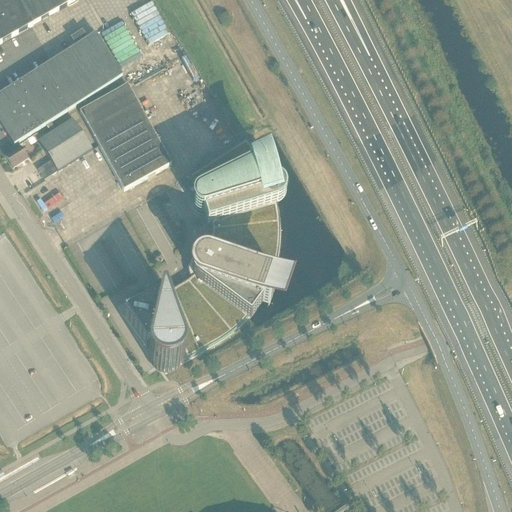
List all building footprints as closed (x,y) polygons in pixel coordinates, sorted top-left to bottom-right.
[(0,0),(0,45),(38,23),(31,9),(25,0),(0,0)] [(25,0),(31,9),(38,23),(77,2),(76,0),(25,0)] [(95,35),(68,53),(0,95),(0,125),(14,147),(122,78),(95,35)] [(131,76),(119,57),(113,60),(125,80),(131,76)] [(123,193),(171,166),(127,87),(80,113),(123,193)] [(58,173),(92,151),(72,120),(55,131),(50,134),(40,141),(38,142),(51,162),(37,171),(44,182),(58,173)] [(52,125),(47,128),(50,134),(55,131),(52,125)] [(36,135),(32,138),(36,143),(38,142),(40,141),(37,136),(36,136),(36,135)] [(191,178),(201,195),(202,195),(202,196),(211,191),(262,166),(248,142),(191,178)] [(6,158),(13,169),(28,160),(21,149),(6,158)] [(202,196),(202,195),(201,195),(198,197),(197,198),(195,202),(195,205),(196,209),(198,211),(201,213),(202,213),(206,213),(209,212),(210,216),(211,220),(212,224),(276,205),(276,204),(273,193),(269,181),(264,170),(262,166),(211,191),(202,196)] [(212,245),(209,255),(221,259),(271,276),(275,262),(278,248),(279,233),(279,219),(276,204),(276,205),(212,224),(213,234),(212,245)] [(198,280),(204,284),(248,316),(257,304),(265,290),(271,276),(221,259),(209,255),(208,255),(206,255),(201,256),(197,258),(194,262),(192,260),(190,263),(190,265),(189,268),(193,268),(193,270),(193,272),(194,275),(195,276),(196,278),(198,280)] [(186,283),(175,289),(183,304),(171,310),(183,350),(203,339),(208,348),(223,339),(236,329),(248,316),(204,284),(198,280),(196,278),(195,276),(192,279),(189,281),(186,283)] [(165,373),(208,348),(203,339),(183,350),(171,310),(183,304),(175,289),(158,299),(159,300),(160,299),(162,300),(161,305),(157,308),(153,302),(124,318),(154,358),(155,357),(154,357),(155,354),(160,355),(163,359),(157,363),(165,373)]
